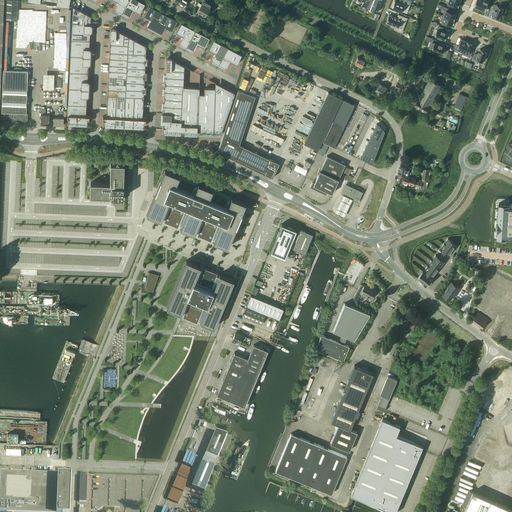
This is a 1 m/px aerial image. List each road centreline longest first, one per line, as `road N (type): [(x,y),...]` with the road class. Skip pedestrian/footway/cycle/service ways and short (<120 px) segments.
road 1 (unclassified): [(374,234),(398,144),(390,119),(161,0)]
road 2 (unclassified): [(151,511),(279,192)]
road 3 (unclassified): [(421,511),(469,385),(495,349)]
road 4 (unknown): [(369,331),(388,351),(337,492)]
road 5 (tertiary): [(495,349),(402,276),(375,240)]
road 6 (tertiary): [(279,192),(152,147)]
road 7 (unknown): [(307,110),(268,98),(253,106),(248,137),(286,150)]
road 8 (residential): [(101,13),(95,140)]
road 9 (tertiary): [(375,240),(447,213),(472,173)]
